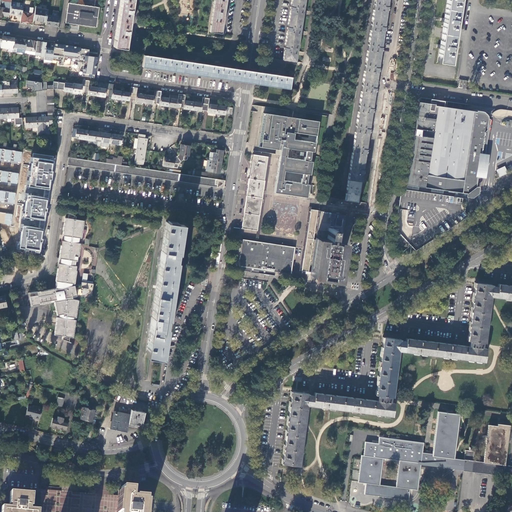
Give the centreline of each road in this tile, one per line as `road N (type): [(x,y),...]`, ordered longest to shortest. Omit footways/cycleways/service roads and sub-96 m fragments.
road 1 (residential): [(237,141),(69,118),(46,265),(37,276),(0,284)]
road 2 (tertiary): [(237,141),(201,395)]
road 3 (secondary): [(389,278),(214,398)]
road 4 (secondary): [(236,414),(281,372),(401,297)]
road 5 (residential): [(106,44),(101,76),(245,98)]
road 6 (secondary): [(0,450),(89,472),(161,464)]
road 7 (secondary): [(153,441),(105,451),(0,427)]
road 8 (residential): [(406,86),(384,228)]
road 9 (secondary): [(511,201),(399,272)]
